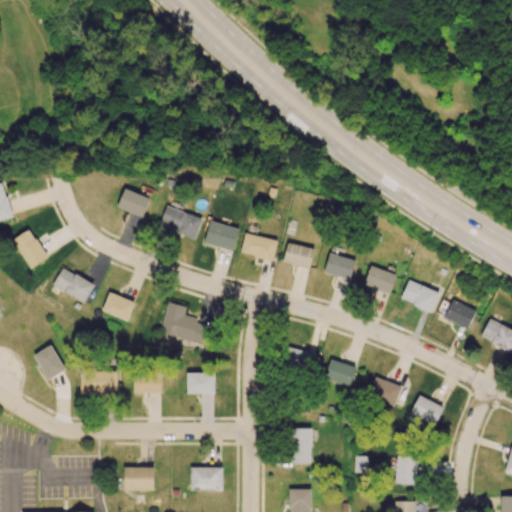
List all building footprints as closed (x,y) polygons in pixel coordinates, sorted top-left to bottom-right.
[(0,219),(11,217),(2,182),(0,182),(0,219)] [(142,217),(150,198),(124,188),(116,207),(142,217)] [(158,226),(195,238),(202,218),(165,206),(158,226)] [(232,250),(238,228),(209,221),(203,243),(232,250)] [(29,269),(47,257),(28,228),(10,240),(29,269)] [(277,240),(245,232),(240,252),(272,261),(277,240)] [(309,269),(314,249),(287,242),(282,262),(309,269)] [(323,273),(350,280),(355,260),(328,253),(323,273)] [(394,272),(368,267),(363,292),(389,298),(394,272)] [(86,301),(94,282),(60,269),(52,287),(86,301)] [(399,299),(432,312),(439,292),(407,280),(399,299)] [(134,302),(108,292),(101,311),(127,321),(134,302)] [(443,318),(467,328),(475,310),(451,299),(443,318)] [(205,343),(209,326),(196,323),(196,318),(183,315),(185,306),(166,302),(160,334),(205,343)] [(511,348),(511,328),(487,319),(480,338),(511,351),(511,348)] [(64,370),(51,345),(33,354),(47,379),(64,370)] [(285,368),(312,370),(313,351),(286,349),(285,368)] [(323,379),(350,385),(355,366),(328,359),(323,379)] [(79,394),(116,394),(117,371),(80,370),(79,394)] [(133,393),(161,393),(160,371),(133,371),(133,393)] [(186,393),(214,393),(214,372),(186,372),(186,393)] [(367,396),(393,406),(400,386),(374,376),(367,396)] [(409,414),(434,425),(443,406),(418,395),(409,414)] [(310,428),(289,428),(289,463),(310,463),(310,428)] [(354,472),(367,472),(367,455),(353,456),(354,472)] [(416,456),(395,455),(394,484),(415,484),(416,456)] [(153,467),(123,467),(122,490),(153,490),(153,467)] [(189,489),(221,490),(222,468),(190,467),(189,489)] [(309,511),(310,488),(288,489),(288,511),(309,511)] [(511,511),(511,495),(499,496),(499,511),(511,511)]
